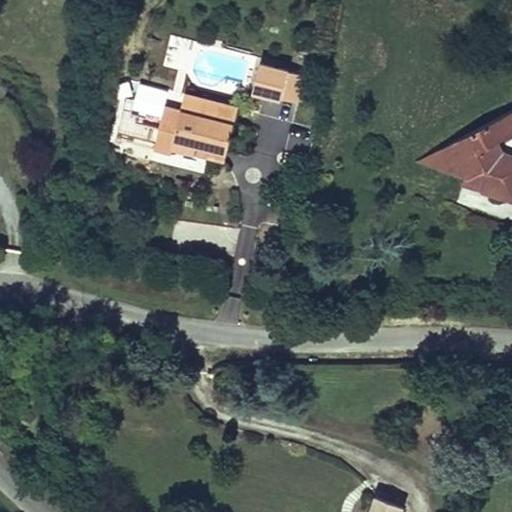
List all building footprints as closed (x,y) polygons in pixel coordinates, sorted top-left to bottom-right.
[(298,104),(305,72),(256,62),(249,94),(298,104)] [(218,117),(222,101),(191,93),(187,109),(218,117)] [(187,109),(170,104),(158,148),(177,154),(179,147),(210,155),(213,145),(234,151),(246,108),(222,101),(218,117),(187,109)] [(511,138),(511,112),(451,144),(457,154),(451,171),(469,177),(477,175),(477,179),(490,182),(486,194),(511,202),(511,154),(508,153),(504,143),(511,138)] [(457,154),(451,144),(418,160),(451,171),(457,154)] [(213,145),(210,155),(231,161),(234,151),(213,145)] [(465,188),(486,194),(490,182),(477,179),(477,175),(469,177),(465,188)] [(403,511),(406,504),(381,495),(374,511),(403,511)]
